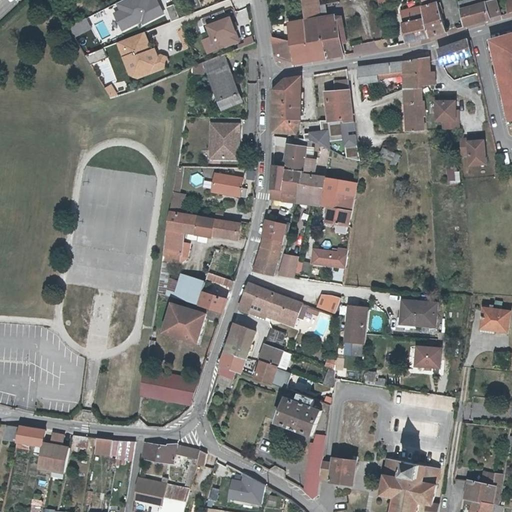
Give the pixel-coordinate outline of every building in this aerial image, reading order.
[(460,0),(458,1),(464,27),(500,16),(495,0),(460,0)] [(325,2),(326,12),(339,11),(338,1),(325,2)] [(422,6),(429,38),(446,33),(438,3),(422,6)] [(319,18),(321,18),(319,5),(303,7),(305,17),(305,20),(319,18)] [(429,38),(422,6),(422,5),(401,10),(404,24),(402,24),(406,43),(429,38)] [(324,44),(324,49),(326,57),(330,57),(343,55),(341,44),(336,15),(321,18),(319,18),(321,31),(324,44)] [(336,15),(341,44),(348,43),(343,16),(336,15)] [(230,24),(227,17),(205,25),(207,30),(211,29),(216,43),(206,46),(211,58),(220,55),(241,48),(233,23),(230,24)] [(300,21),(287,23),(290,41),(293,55),(310,52),(307,33),(305,20),(305,17),(300,17),(300,21)] [(319,18),(305,20),(307,33),(321,31),(319,18)] [(68,31),(72,38),(91,30),(88,22),(68,31)] [(307,33),(310,52),(324,49),(324,44),(321,31),(307,33)] [(511,120),(511,32),(489,40),(508,122),(511,120)] [(293,55),(290,41),(270,36),(273,53),(294,63),(293,55)] [(145,38),(121,46),(131,78),(149,72),(151,79),(167,73),(170,69),(168,64),(163,61),(159,63),(157,63),(153,56),(151,57),(145,38)] [(472,57),(469,41),(439,50),(440,54),(442,65),(472,57)] [(366,42),(352,46),(354,55),(369,51),(366,42)] [(80,50),(84,58),(93,55),(90,47),(80,50)] [(324,49),(310,52),(311,60),(326,57),(324,49)] [(293,55),(294,63),(311,60),(310,52),(293,55)] [(421,85),(436,85),(436,73),(431,73),(430,58),(421,60),(421,85)] [(97,63),(104,82),(115,78),(108,59),(97,63)] [(408,73),(408,91),(421,90),(421,85),(421,60),(395,64),(377,65),(364,67),(364,81),(381,81),(381,75),(408,73)] [(199,70),(194,72),(193,76),(212,80),(225,117),(244,111),(230,71),(228,71),(225,62),(199,70)] [(149,72),(131,78),(138,83),(151,79),(149,72)] [(291,131),(305,77),(289,80),(282,82),(276,88),(272,103),(269,126),(291,131)] [(353,91),(351,80),(338,81),(338,92),(329,92),(331,118),(353,120),(354,120),(351,91),(353,91)] [(111,83),(103,87),(109,98),(117,94),(111,83)] [(421,103),(421,90),(408,91),(408,131),(423,131),(423,117),(425,117),(424,103),(421,103)] [(441,131),(456,131),(456,122),(453,122),(454,103),(435,103),(434,123),(441,123),(441,131)] [(353,120),(331,118),(328,118),(330,133),(343,132),(343,129),(344,129),(344,132),(355,131),(354,120),(353,120)] [(214,162),(243,162),(242,127),(214,127),(214,162)] [(466,141),(457,142),(459,158),(468,157),(469,167),(484,166),(481,143),(475,143),(466,144),(466,141)] [(285,166),(302,169),(302,168),(311,169),(312,157),(308,157),(304,156),(305,145),(294,143),(288,143),(285,166)] [(377,156),(396,164),(400,154),(381,146),(377,156)] [(273,189),(274,189),(282,190),(285,166),(274,164),(273,189)] [(297,203),(298,193),(299,187),(302,170),(302,169),(285,166),(282,190),(274,189),(272,198),(274,200),(297,203)] [(447,181),(460,180),(458,168),(446,170),(447,181)] [(324,174),(302,170),(299,187),(298,193),(310,195),(308,205),(310,205),(320,207),(322,189),(324,174)] [(336,191),(329,221),(349,224),(355,180),(324,174),(322,189),(336,191)] [(243,190),(244,179),(216,175),(213,193),(247,198),(248,191),(243,190)] [(336,191),(322,189),(320,207),(326,208),(324,221),(329,221),(336,191)] [(310,195),(298,193),(297,203),(308,205),(310,195)] [(210,219),(228,221),(230,213),(211,211),(210,219)] [(241,224),(171,216),(169,231),(186,233),(213,238),(214,236),(239,239),(241,224)] [(264,223),(255,271),(275,276),(286,226),(281,224),(281,226),(264,223)] [(186,233),(169,231),(166,248),(166,251),(183,254),(186,233)] [(309,265),(345,267),(346,249),(310,247),(309,265)] [(215,251),(209,270),(219,273),(226,254),(215,251)] [(304,259),(285,255),(282,265),(293,267),(290,277),(300,279),(304,259)] [(293,267),(282,265),(280,275),(290,277),(293,267)] [(233,286),(235,281),(209,275),(208,280),(233,286)] [(168,277),(165,290),(172,292),(175,279),(168,277)] [(204,294),(207,283),(187,278),(181,301),(189,303),(198,305),(201,306),(204,294)] [(277,294),(250,284),(242,310),(267,319),(269,316),(271,310),(277,294)] [(202,306),(225,312),(229,299),(206,293),(202,306)] [(322,293),(317,308),(335,314),(340,298),(332,294),(322,293)] [(277,294),(271,310),(298,320),(300,312),(306,314),(309,305),(277,294)] [(437,301),(402,299),(400,319),(415,320),(415,323),(435,324),(437,301)] [(198,305),(189,303),(187,309),(173,305),(165,334),(201,343),(209,314),(197,311),(198,305)] [(352,349),(351,353),(362,354),(368,306),(353,305),(351,317),(347,317),(344,340),(357,341),(356,344),(352,344),(352,349)] [(495,327),(494,329),(505,331),(508,311),(483,307),(480,324),(495,327)] [(271,310),(269,316),(296,326),(298,320),(271,310)] [(228,351),(249,358),(258,332),(237,324),(228,351)] [(495,327),(480,324),(479,333),(493,335),(494,329),(495,327)] [(281,349),(287,333),(273,328),(268,344),(281,349)] [(279,365),(284,350),(281,349),(268,344),(263,359),(279,365)] [(441,346),(416,345),(415,365),(425,365),(425,367),(430,368),(430,365),(440,366),(441,346)] [(293,354),(284,350),(279,365),(278,368),(287,371),(293,354)] [(222,366),(237,371),(243,373),(249,358),(228,351),(222,366)] [(270,383),(273,384),(278,368),(262,363),(257,378),(270,383)] [(231,389),(237,371),(222,366),(216,384),(231,389)] [(369,383),(371,383),(383,385),(384,379),(375,377),(375,373),(364,372),(363,382),(369,383)] [(147,373),(143,398),(193,405),(194,405),(197,398),(202,382),(147,373)] [(310,405),(312,397),(300,393),(297,401),(287,397),(279,422),(313,433),(320,408),(310,405)] [(18,441),(21,426),(8,424),(6,439),(18,441)] [(46,430),(21,426),(18,441),(17,447),(29,449),(30,443),(44,445),(44,442),(46,430)] [(53,433),(51,444),(58,445),(63,446),(65,435),(53,433)] [(319,480),(319,478),(320,469),(321,461),(321,460),(322,459),(322,455),(324,443),(325,435),(315,434),(314,443),(311,443),(304,491),(316,502),(319,480)] [(74,435),(72,448),(71,448),(71,449),(72,449),(79,450),(80,450),(81,445),(85,445),(86,445),(87,445),(89,437),(86,437),(79,436),(74,435)] [(112,454),(114,439),(98,438),(96,452),(112,454)] [(120,439),(119,448),(136,449),(137,441),(120,439)] [(178,453),(179,444),(179,442),(169,443),(169,444),(147,441),(145,456),(152,457),(152,459),(176,462),(178,453)] [(58,445),(51,444),(44,442),(44,445),(40,467),(53,470),(68,472),(71,449),(71,448),(72,448),(63,446),(58,445)] [(187,446),(179,444),(178,453),(185,454),(187,446)] [(201,457),(203,449),(187,446),(185,454),(201,457)] [(201,457),(200,463),(207,465),(210,453),(203,449),(201,457)] [(332,462),(331,474),(330,480),(353,483),(356,455),(352,455),(351,459),(333,456),(333,461),(332,462)] [(439,466),(420,463),(418,476),(403,474),(406,460),(387,456),(385,467),(381,494),(394,495),(392,504),(392,507),(390,511),(416,511),(419,500),(426,502),(424,511),(438,511),(440,503),(433,502),(439,466)] [(333,461),(322,459),(319,480),(330,480),(333,461)] [(420,463),(406,460),(403,474),(418,476),(420,463)] [(464,497),(493,503),(499,504),(502,487),(503,474),(493,472),(492,474),(481,472),(479,482),(465,479),(464,497)] [(188,511),(194,487),(140,477),(136,510),(136,511),(145,511),(146,510),(153,511),(153,508),(162,509),(161,511),(188,511)] [(261,503),(264,479),(240,477),(240,479),(228,477),(226,499),(261,503)] [(98,511),(102,485),(93,483),(91,483),(90,493),(90,494),(89,495),(88,505),(92,506),(91,511),(98,511)] [(491,511),(493,503),(464,497),(462,511),(491,511)] [(40,511),(43,501),(35,499),(32,511),(40,511)]
